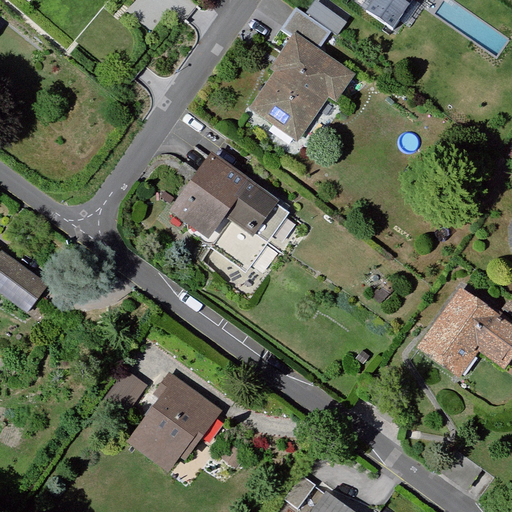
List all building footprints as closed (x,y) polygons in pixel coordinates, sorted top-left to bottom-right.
[(360,80),(298,37),(273,73),(278,77),(253,113),(302,147),(332,103),(340,108),(360,80)] [(283,206),(215,159),(174,218),(214,245),(229,224),(257,243),(283,206)] [(52,290),(0,250),(0,296),(31,319),(52,290)] [(511,366),(511,325),(462,291),(418,354),(461,384),(481,355),(507,373),(511,366)] [(152,390),(129,374),(108,404),(131,420),(152,390)] [(191,466),(227,416),(172,378),(157,399),(163,403),(131,448),(175,478),(186,463),(191,466)] [(300,507),(318,484),(305,474),(287,497),(300,507)] [(352,511),(332,497),(321,511),(352,511)]
